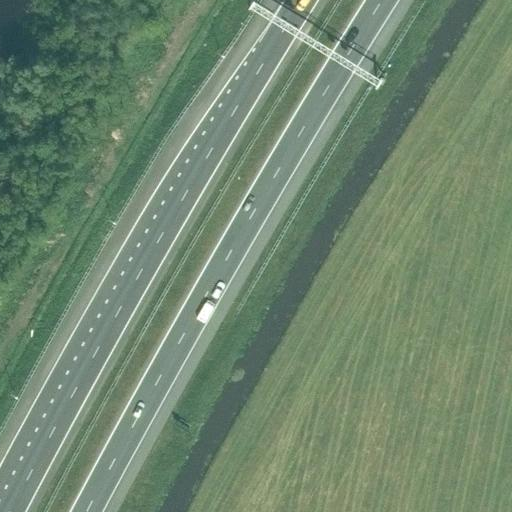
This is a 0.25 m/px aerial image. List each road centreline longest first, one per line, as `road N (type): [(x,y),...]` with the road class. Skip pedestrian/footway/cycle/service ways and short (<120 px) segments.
road 1 (motorway): [(88,511),(385,0)]
road 2 (motorway): [(302,0),(12,511)]
